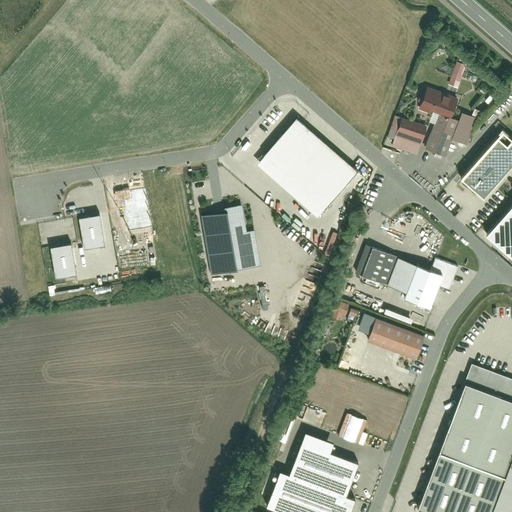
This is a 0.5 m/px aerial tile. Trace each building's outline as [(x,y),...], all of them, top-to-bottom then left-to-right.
[(455,63),(449,80),(458,83),(464,66),(455,63)] [(459,99),(427,87),(419,107),(452,119),(459,99)] [(435,115),(423,149),(446,158),(459,124),(435,115)] [(357,169),(297,117),(258,162),(318,214),(357,169)] [(402,117),(391,149),(416,157),(427,125),(402,117)] [(511,165),(511,133),(505,128),(463,175),(486,195),(511,165)] [(213,273),(264,264),(257,229),(249,230),(244,203),(228,206),(228,209),(203,214),(213,273)] [(511,205),(488,232),(511,252),(511,205)] [(102,212),(81,216),(86,247),(107,243),(102,212)] [(74,242),(53,245),(58,276),(79,273),(74,242)] [(375,245),(364,273),(390,283),(401,255),(375,245)] [(445,272),(401,255),(390,283),(409,290),(407,296),(432,305),(445,272)] [(267,285),(262,285),(266,310),(271,309),(267,285)] [(334,298),(328,315),(342,320),(348,303),(334,298)] [(376,319),(367,341),(415,360),(424,338),(376,319)] [(511,511),(511,376),(475,362),(420,507),(433,511),(511,511)] [(341,429),(344,430),(350,414),(346,413),(341,429)] [(353,439),(362,443),(367,432),(362,430),(367,419),(362,417),(353,439)] [(333,441),(305,430),(289,474),(280,470),(266,506),(281,511),(348,511),(354,498),(346,495),(359,460),(330,449),(333,441)]
